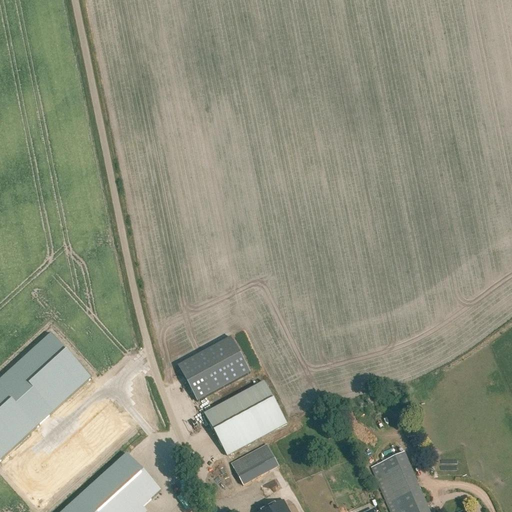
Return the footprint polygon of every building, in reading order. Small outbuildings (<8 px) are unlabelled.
[(0,462),(91,380),(51,336),(0,381),(0,462)] [(178,369),(198,404),(251,375),(231,339),(178,369)] [(289,427),(266,384),(206,416),(229,460),(289,427)] [(231,466),(243,489),(279,471),(266,447),(231,466)] [(376,478),(390,511),(429,511),(409,464),(376,478)] [(80,511),(154,511),(163,505),(130,468),(80,511)] [(288,511),(283,502),(264,511),(288,511)]
